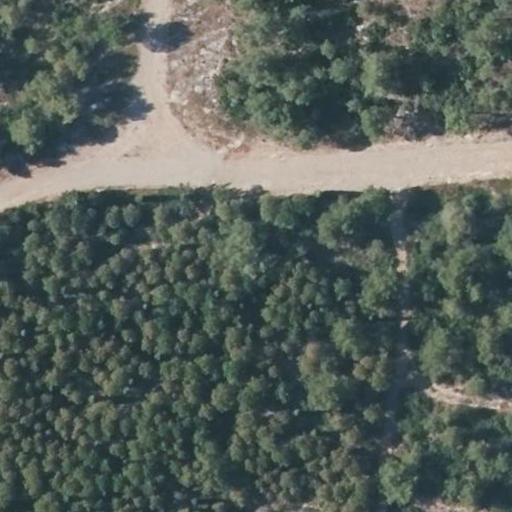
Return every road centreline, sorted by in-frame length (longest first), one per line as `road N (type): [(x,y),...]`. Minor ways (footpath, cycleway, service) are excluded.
road 1 (track): [(511,159),(287,178),(101,165),(0,202)]
road 2 (track): [(379,511),(397,365),(390,169)]
road 3 (track): [(161,0),(145,107),(146,168)]
